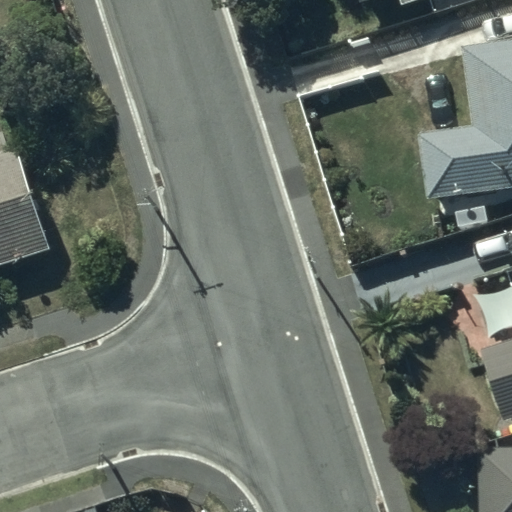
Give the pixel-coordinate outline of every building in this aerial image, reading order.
[(352,0),(355,6),(373,0),(394,0),(398,11),(433,0),(352,0)] [(511,44),(459,50),(468,130),(416,136),(423,201),(511,192),(511,44)] [(13,151),(0,154),(0,269),(48,253),(13,151)] [(511,344),(477,356),(500,426),(511,421),(511,344)] [(511,511),(511,449),(475,449),(474,511),(511,511)]
